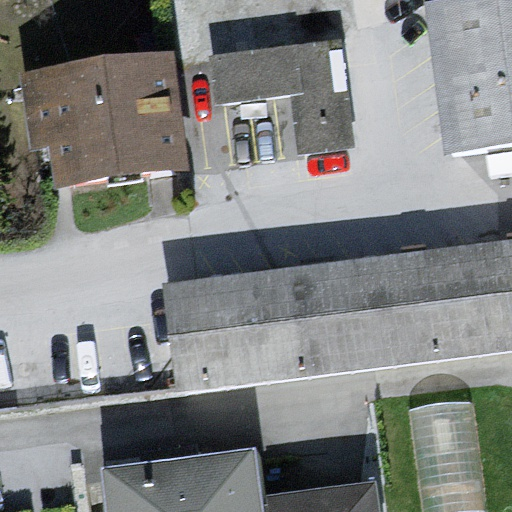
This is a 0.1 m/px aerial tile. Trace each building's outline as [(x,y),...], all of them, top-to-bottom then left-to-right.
[(511,0),(427,0),(449,165),(511,157),(511,0)] [(348,56),(219,72),(224,113),(293,104),(301,163),(360,155),(348,56)] [(171,68),(20,85),(30,169),(46,168),(66,165),(70,199),(200,183),(186,66),(171,68)] [(511,247),(168,295),(183,404),(511,359),(511,247)] [(265,511),(259,467),(111,487),(113,511),(383,511),(382,497),(270,511),(265,511)]
